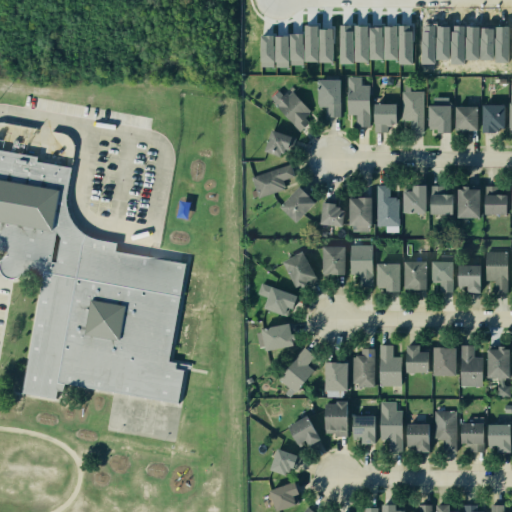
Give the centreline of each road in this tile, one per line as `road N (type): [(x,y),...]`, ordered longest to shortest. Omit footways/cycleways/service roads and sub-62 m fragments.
road 1 (residential): [(511,319),(334,318)]
road 2 (residential): [(335,156),(511,157)]
road 3 (residential): [(511,480),(337,477)]
